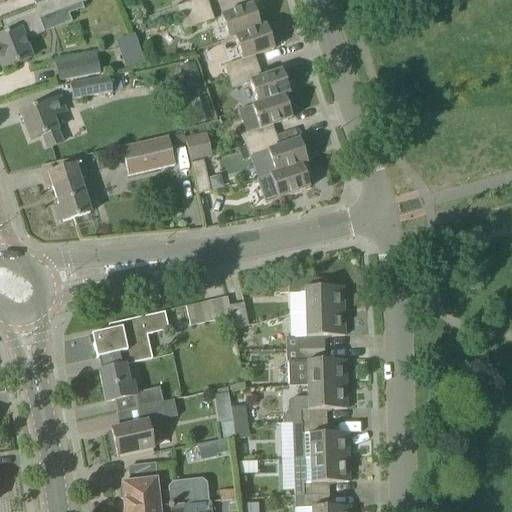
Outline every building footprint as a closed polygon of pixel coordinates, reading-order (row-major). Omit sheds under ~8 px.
[(0,66),(1,70),(30,59),(23,41),(43,33),(38,20),(85,2),(84,0),(50,0),(35,6),(33,7),(35,11),(2,24),(2,25),(4,24),(8,33),(0,36),(0,66)] [(196,0),(175,8),(179,19),(209,9),(206,0),(196,0)] [(219,17),(228,40),(233,38),(259,29),(259,28),(251,6),(219,17)] [(213,20),(209,9),(179,19),(183,31),(213,20)] [(264,27),(259,28),(259,29),(233,38),(241,60),(223,66),(227,78),(257,67),(254,57),(272,50),(264,27)] [(96,58),(56,66),(59,82),(99,74),(96,58)] [(182,90),(199,84),(192,61),(174,67),(182,90)] [(249,83),(256,105),(257,105),(283,96),(283,97),(288,95),(280,71),(261,78),(257,67),(227,78),(231,89),(249,83)] [(69,84),(72,100),(111,93),(108,77),(69,84)] [(259,129),(244,134),(241,135),(245,147),(275,137),(272,126),(290,119),(283,97),(283,96),(257,105),(256,105),(251,107),(259,129)] [(46,148),(61,142),(51,117),(64,112),(59,98),(18,114),(29,141),(41,136),(46,148)] [(212,119),(205,98),(188,104),(195,125),(212,119)] [(183,138),(185,143),(190,162),(211,156),(205,132),(183,138)] [(120,148),(122,158),(127,177),(174,167),(167,137),(120,148)] [(267,152),(274,174),(300,166),(306,164),(298,141),(279,147),(275,137),(245,147),(249,159),(267,152)] [(197,195),(210,192),(202,161),(190,164),(197,195)] [(63,223),(72,220),(89,214),(78,181),(84,179),(79,164),(42,176),(47,190),(52,188),(58,207),(53,209),(57,223),(62,221),(63,223)] [(300,166),(274,174),(256,180),(264,204),(308,189),(300,166)] [(287,295),(303,295),(304,314),(343,312),(342,288),(320,289),(320,280),(303,280),(287,284),(287,295)] [(227,298),(211,301),(185,307),(190,326),(230,318),(228,307),(227,298)] [(248,327),(243,304),(228,307),(230,318),(233,330),(248,327)] [(305,338),(288,339),(286,339),(286,351),(323,350),(323,338),(344,337),(343,312),(304,314),(305,338)] [(117,330),(109,331),(90,335),(90,336),(87,337),(89,346),(92,346),(95,359),(97,358),(100,371),(124,365),(124,366),(151,360),(151,359),(143,360),(138,338),(167,331),(163,313),(115,324),(115,325),(116,325),(117,330)] [(323,350),(286,351),(288,388),(306,387),(345,385),(345,361),(324,362),(323,350)] [(124,365),(100,371),(98,371),(105,403),(133,397),(136,408),(162,403),(158,389),(135,394),(133,383),(128,384),(124,366),(124,365)] [(346,410),(345,385),(306,387),(306,398),(292,399),(287,404),(287,415),(282,415),(282,424),(291,424),(326,423),(325,411),(346,410)] [(172,401),(162,403),(136,408),(139,424),(110,430),(112,441),(109,442),(112,453),(114,453),(115,458),(151,450),(149,438),(164,434),(167,429),(165,419),(176,417),(172,401)] [(246,425),(244,407),(229,409),(231,422),(232,426),(246,425)] [(232,426),(231,422),(219,424),(222,440),(224,440),(233,438),(232,426)] [(291,424),(292,460),(348,459),(347,434),(326,435),(326,423),(291,424)] [(246,425),(232,426),(233,438),(234,438),(234,440),(248,438),(246,425)] [(227,453),(224,440),(222,440),(212,442),(214,455),(227,453)] [(293,497),(301,497),(328,496),(327,484),(348,483),(348,459),(292,460),(293,497)] [(122,501),(123,511),(125,511),(207,502),(206,484),(201,480),(170,483),(167,488),(167,493),(157,494),(153,465),(127,468),(129,483),(120,484),(120,489),(118,492),(118,498),(122,501)] [(310,509),(309,511),(349,511),(349,507),(328,508),(328,496),(301,497),(302,509),(310,509)] [(207,502),(125,511),(210,511),(210,503),(207,503),(207,502)]
